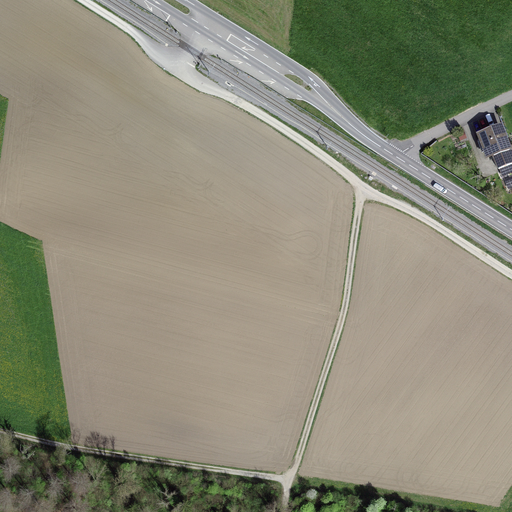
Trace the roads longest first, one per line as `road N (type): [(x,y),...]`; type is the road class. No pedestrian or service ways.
road 1 (track): [(289,480),(347,298),(362,186),(262,113),(176,67)]
road 2 (track): [(284,511),(289,480),(0,429)]
road 3 (secondary): [(161,0),(326,107)]
road 4 (secondary): [(326,107),(308,85),(178,0)]
road 5 (track): [(362,186),(511,275)]
road 6 (secondary): [(511,229),(391,154)]
road 7 (unclassified): [(391,154),(511,94)]
